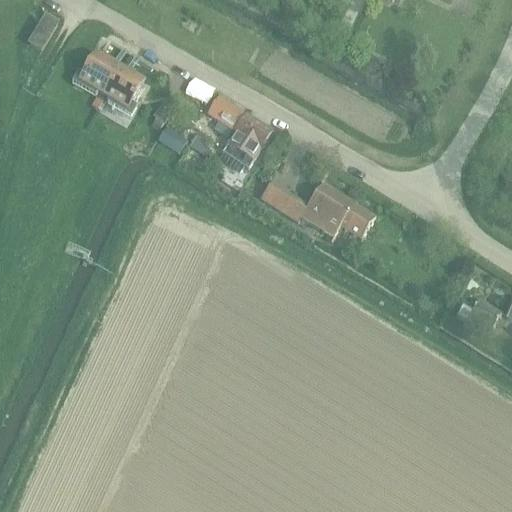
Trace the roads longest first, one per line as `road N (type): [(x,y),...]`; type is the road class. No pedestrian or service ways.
road 1 (tertiary): [(423,209),(76,0)]
road 2 (unclassified): [(423,209),(511,53)]
